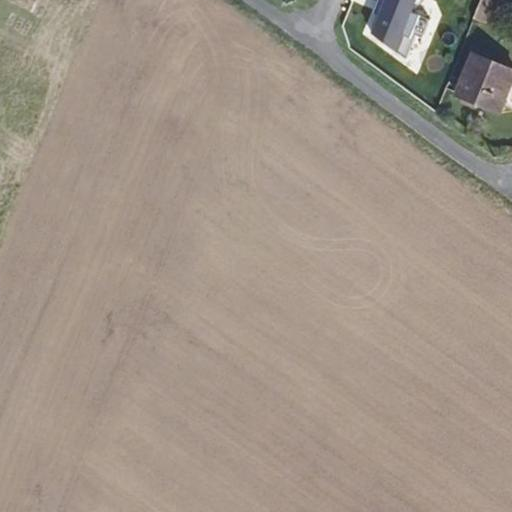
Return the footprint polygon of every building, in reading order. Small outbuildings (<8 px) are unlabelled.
[(491,26),(501,0),(500,0),(482,0),(474,19),(491,26)] [(428,57),(440,32),(401,15),(388,44),(408,53),(410,48),(428,57)] [(425,64),(428,57),(410,48),(408,53),(407,55),(425,64)] [(509,94),(511,85),(511,69),(474,54),(457,95),(463,98),(479,104),(501,114),(509,94)] [(477,109),(479,104),(463,98),(461,103),(477,109)]
